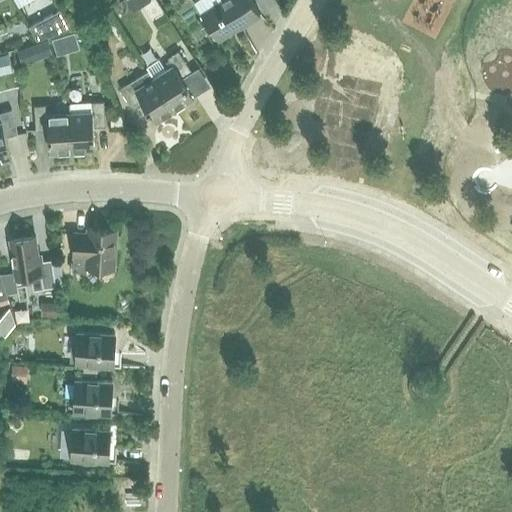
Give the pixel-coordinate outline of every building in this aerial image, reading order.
[(146,0),(127,0),(134,10),(148,2),(146,0)] [(252,0),(220,0),(201,13),(218,40),(260,13),(252,0)] [(36,39),(70,28),(60,8),(29,25),(36,39)] [(98,17),(105,27),(116,20),(109,10),(98,17)] [(182,40),(175,30),(168,34),(175,45),(182,40)] [(79,48),(75,32),(53,38),(57,54),(79,48)] [(36,56),(50,51),(46,39),(32,44),(36,56)] [(147,66),(175,108),(194,96),(182,78),(192,71),(182,54),(179,50),(168,57),(173,66),(166,70),(159,59),(147,66)] [(9,52),(0,54),(0,73),(13,70),(9,52)] [(175,108),(147,66),(146,67),(148,70),(131,81),(120,88),(133,110),(144,103),(156,121),(175,108)] [(69,103),(70,113),(72,149),(95,148),(94,127),(106,126),(105,106),(104,100),(91,101),(69,103)] [(50,151),(72,149),(70,113),(48,115),(47,104),(34,105),(36,130),(48,130),(50,151)] [(0,160),(12,157),(6,136),(18,133),(12,109),(0,111),(0,160)] [(88,232),(75,232),(73,271),(87,271),(87,266),(114,268),(116,230),(88,228),(88,232)] [(36,235),(10,239),(16,277),(32,274),(34,288),(56,285),(52,258),(40,260),(36,235)] [(0,299),(8,297),(0,271),(0,270),(0,299)] [(79,291),(74,304),(86,309),(91,295),(79,291)] [(59,301),(42,301),(42,315),(59,315),(59,301)] [(5,312),(2,316),(12,325),(16,321),(5,312)] [(78,331),(76,365),(145,368),(145,367),(121,365),(122,353),(145,354),(146,352),(114,351),(115,333),(78,331)] [(13,343),(13,360),(26,360),(26,344),(13,343)] [(27,366),(12,366),(12,382),(27,383),(27,366)] [(113,381),(93,380),(76,379),(74,412),(142,416),(142,415),(118,413),(119,401),(143,402),(143,400),(112,399),(113,381)] [(110,429),(91,428),(73,427),(72,460),(140,464),(140,463),(116,461),(117,448),(141,450),(141,449),(110,447),(110,429)]
